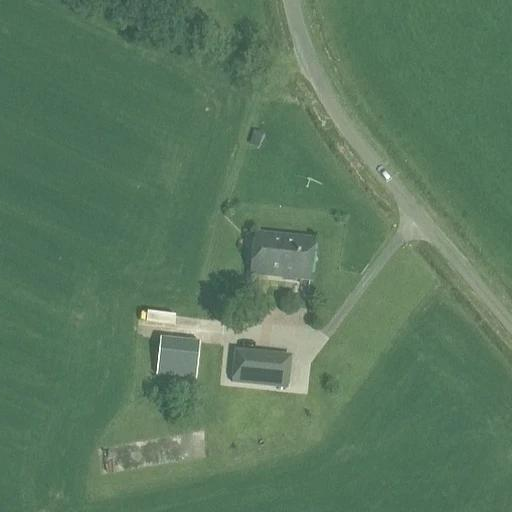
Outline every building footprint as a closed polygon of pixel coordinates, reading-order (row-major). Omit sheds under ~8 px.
[(251,275),(310,281),(314,241),(255,234),(251,275)] [(296,309),(257,309),(257,315),(276,316),(275,325),(296,325),(296,309)] [(132,327),(133,395),(199,394),(198,326),(132,327)] [(235,354),(232,382),(289,388),(292,359),(235,354)] [(340,363),(316,417),(356,434),(380,380),(340,363)]
